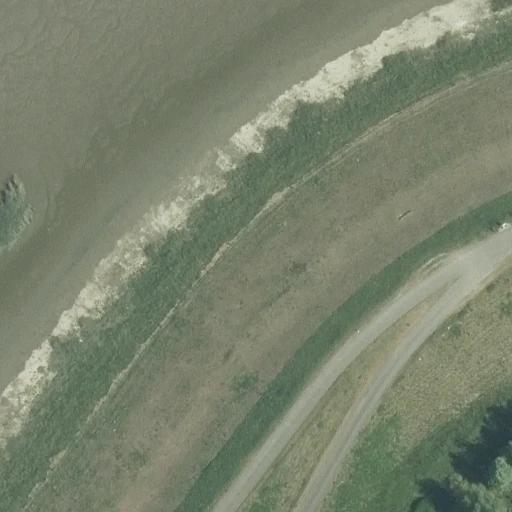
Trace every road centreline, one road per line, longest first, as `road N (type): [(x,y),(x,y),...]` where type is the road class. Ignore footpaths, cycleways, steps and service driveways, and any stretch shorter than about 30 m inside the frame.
road 1 (unclassified): [(235,511),(350,364),(430,297),(494,259)]
road 2 (unclassified): [(308,511),(366,413),(494,259)]
road 3 (track): [(10,0),(196,0)]
